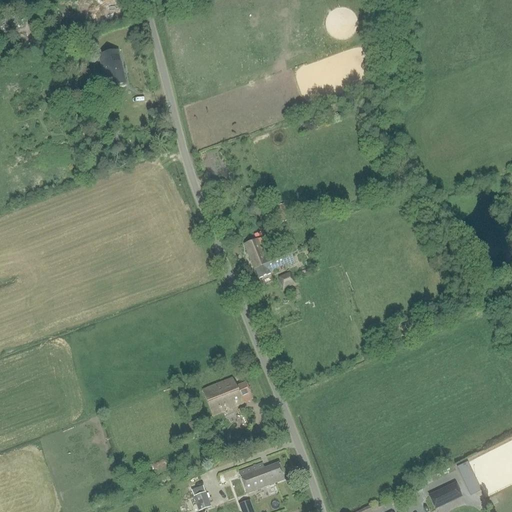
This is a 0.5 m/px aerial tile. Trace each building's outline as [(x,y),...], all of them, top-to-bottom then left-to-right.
[(120,51),(100,55),(107,90),(128,84),(120,51)] [(279,213),(272,215),(275,226),(282,224),(279,213)] [(287,247),(268,255),(261,239),(256,240),(245,245),(257,273),(268,268),(269,272),(293,262),(287,247)] [(290,273),(279,278),(284,289),(295,284),(290,273)] [(202,392),(213,417),(253,400),(246,383),(236,388),(232,379),(202,392)] [(204,431),(200,420),(183,426),(187,438),(204,431)] [(467,463),(457,467),(471,495),(481,491),(467,463)] [(262,464),(246,470),(239,473),(247,495),(284,481),(278,464),(264,470),(262,464)] [(455,484),(429,496),(435,510),(462,498),(455,484)] [(194,498),(183,502),(186,511),(200,511),(211,508),(205,493),(203,487),(191,491),(194,498)]
